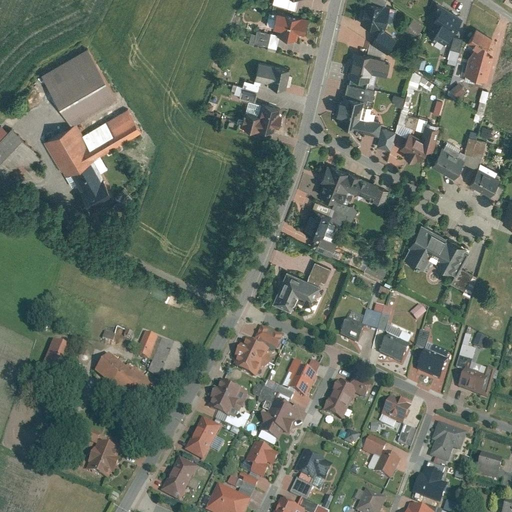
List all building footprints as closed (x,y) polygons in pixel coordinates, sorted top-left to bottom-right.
[(387,7),(385,7),(386,0),(368,0),(368,2),(368,3),(365,2),(361,22),(383,26),(387,7)] [(428,32),(437,37),(443,28),(451,32),(459,17),(442,7),(435,21),(428,32)] [(271,27),(278,29),(277,34),(296,38),(297,32),(303,34),(307,18),(274,11),(271,27)] [(411,16),(403,30),(416,37),(424,24),(411,16)] [(487,81),(492,60),(486,49),(492,41),(477,30),(468,44),(475,49),(470,55),(465,75),(487,81)] [(394,41),(379,32),(370,45),(385,55),(394,41)] [(256,33),(254,45),(276,50),(279,37),(256,33)] [(457,48),(461,38),(453,35),(449,45),(457,48)] [(107,92),(78,42),(32,69),(62,119),(107,92)] [(385,55),(370,45),(368,57),(385,60),(385,55)] [(450,48),(444,60),(453,64),(458,52),(450,48)] [(386,77),(389,61),(385,60),(368,57),(355,54),(349,79),(370,83),(372,74),(386,77)] [(511,64),(500,82),(511,89),(511,64)] [(253,81),(268,85),(268,87),(285,91),(289,72),(288,72),(257,65),(253,81)] [(243,82),(238,99),(254,103),(258,86),(243,82)] [(374,89),(348,83),(344,101),(336,99),(333,112),(337,113),(336,121),(354,125),(353,130),(378,135),(381,121),(373,119),(374,112),(369,111),(374,89)] [(459,83),(450,89),(456,97),(465,91),(459,83)] [(255,133),(256,130),(273,134),(279,111),(261,106),(257,119),(244,116),(240,130),(255,133)] [(126,112),(81,138),(74,126),(44,144),(62,176),(70,172),(82,192),(102,180),(90,161),(138,133),(126,112)] [(377,144),(390,148),(395,131),(382,127),(377,144)] [(491,129),(483,127),(481,134),(489,136),(491,129)] [(399,151),(405,155),(403,159),(413,164),(415,160),(419,162),(424,151),(430,153),(436,131),(424,128),(420,142),(407,136),(399,151)] [(34,156),(10,133),(0,143),(0,175),(8,183),(34,156)] [(441,148),(431,165),(453,176),(462,159),(441,148)] [(328,168),(328,170),(325,169),(320,184),(322,185),(317,198),(335,204),(340,191),(371,203),(377,187),(328,168)] [(470,184),(489,193),(496,178),(477,169),(470,184)] [(375,202),(382,204),(387,191),(380,188),(375,202)] [(334,208),(315,200),(310,212),(329,219),(334,208)] [(310,212),(302,232),(319,239),(321,240),(322,237),(329,219),(310,212)] [(421,224),(409,245),(411,246),(405,257),(423,268),(429,257),(434,260),(433,262),(452,272),(466,247),(447,237),(444,241),(429,232),(430,230),(421,224)] [(321,240),(319,239),(314,249),(331,255),(336,243),(322,237),(321,240)] [(358,267),(381,279),(386,269),(362,258),(358,267)] [(314,264),(306,283),(318,288),(320,283),(323,285),(329,270),(314,264)] [(285,274),(272,305),(289,312),(295,297),(312,304),(319,288),(318,288),(306,283),(285,274)] [(415,320),(425,312),(419,305),(409,313),(415,320)] [(382,317),(366,313),(362,328),(377,332),(382,317)] [(346,323),(340,338),(358,345),(364,330),(346,323)] [(283,338),(261,327),(255,339),(277,349),(283,338)] [(135,333),(126,330),(122,341),(130,344),(135,333)] [(115,334),(105,331),(103,339),(113,342),(115,334)] [(157,338),(145,333),(137,353),(149,358),(157,338)] [(481,350),(485,341),(476,337),(472,347),(481,350)] [(187,349),(162,339),(148,374),(173,384),(187,349)] [(386,339),(379,355),(400,365),(408,349),(386,339)] [(268,350),(247,341),(242,351),(239,349),(235,356),(239,358),(234,368),(255,378),(260,366),(265,368),(269,359),(265,357),(268,350)] [(66,348),(52,342),(41,369),(56,374),(66,348)] [(416,370),(438,380),(445,364),(423,354),(416,370)] [(109,355),(95,372),(136,404),(152,383),(129,365),(126,369),(109,355)] [(319,365),(312,362),(307,371),(315,375),(319,365)] [(303,399),(315,375),(307,371),(298,367),(287,391),(294,394),(303,399)] [(464,373),(458,390),(480,397),(485,380),(464,373)] [(366,395),(371,384),(354,377),(349,388),(355,390),(366,395)] [(247,394),(222,382),(209,409),(227,417),(235,421),(238,414),(247,394)] [(349,388),(337,382),(323,411),(342,419),(355,390),(349,388)] [(290,402),(294,394),(287,391),(278,387),(275,394),(279,396),(290,402)] [(275,394),(264,389),(260,398),(274,405),(276,402),(279,396),(275,394)] [(410,407),(391,398),(382,416),(402,424),(410,407)] [(293,411),(276,402),(274,405),(269,416),(265,414),(260,424),(264,426),(261,433),(278,441),(282,432),(289,435),(298,416),(291,413),(293,411)] [(225,423),(243,431),(249,419),(238,414),(235,421),(227,417),(225,423)] [(220,426),(203,418),(186,452),(203,460),(220,426)] [(429,455),(452,463),(463,430),(439,423),(429,455)] [(418,432),(404,427),(398,441),(412,446),(418,432)] [(359,436),(349,431),(344,441),(355,446),(359,436)] [(100,437),(87,432),(83,441),(96,446),(100,437)] [(387,444),(371,437),(365,450),(381,458),(383,453),(387,444)] [(119,451),(99,443),(95,452),(93,451),(88,464),(90,465),(87,471),(108,480),(110,473),(114,475),(119,462),(116,461),(119,451)] [(275,454),(255,444),(246,463),(252,466),(249,472),(263,479),(275,454)] [(331,464),(305,452),(295,473),(313,481),(316,476),(324,479),(331,464)] [(399,460),(383,453),(381,458),(375,471),(391,479),(399,460)] [(484,454),(477,474),(497,481),(504,460),(484,454)] [(196,467),(179,459),(163,493),(180,501),(196,467)] [(428,462),(417,496),(439,503),(450,469),(428,462)] [(233,472),(228,484),(234,487),(240,475),(233,472)] [(254,488),(257,482),(242,475),(239,481),(254,488)] [(312,488),(296,480),(291,491),(307,498),(312,488)] [(241,489),(238,494),(251,500),(256,489),(254,488),(239,481),(237,487),(241,489)] [(238,494),(218,484),(206,510),(209,511),(245,511),(251,500),(238,494)] [(380,511),(386,499),(366,490),(356,511),(358,511),(380,511)] [(305,511),(306,511),(280,500),(274,511),(305,511)]
